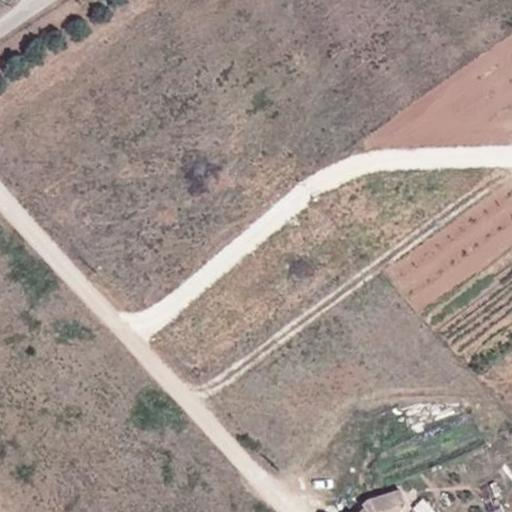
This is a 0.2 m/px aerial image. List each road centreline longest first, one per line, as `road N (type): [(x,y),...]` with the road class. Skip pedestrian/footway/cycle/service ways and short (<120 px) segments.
road 1 (track): [(191,396),(511,171)]
road 2 (residential): [(0,186),(259,472)]
